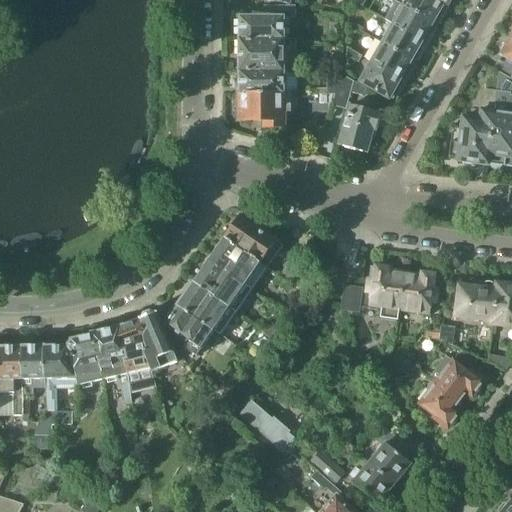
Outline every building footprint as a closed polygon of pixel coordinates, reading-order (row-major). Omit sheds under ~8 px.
[(296,6),(268,0),(265,0),(265,8),(258,8),(258,16),(240,16),(240,37),(285,38),(286,18),(296,18),(296,6)] [(437,0),(407,0),(404,7),(439,26),(450,7),(437,0)] [(404,7),(394,25),(428,45),(439,26),(404,7)] [(394,25),(383,44),(414,62),(415,61),(419,61),(428,45),(394,25)] [(511,35),(511,36),(501,55),(511,61),(511,35)] [(285,38),(240,37),(239,37),(239,71),(240,71),(285,70),(285,73),(294,74),(295,40),(285,40),(285,38)] [(407,83),(415,66),(414,63),(414,62),(383,44),(378,41),(367,60),(372,63),(407,83)] [(362,57),(351,51),(347,49),(347,57),(359,64),(362,57)] [(510,80),(511,76),(511,68),(498,60),(492,69),(498,73),(510,80)] [(407,83),(372,63),(360,85),(388,100),(389,98),(393,101),(394,99),(398,99),(407,83)] [(285,70),(240,71),(240,93),(269,93),(269,89),(283,89),(283,94),(290,94),(299,94),(298,83),(285,84),(285,73),(285,70)] [(511,76),(510,80),(498,73),(496,92),(488,164),(489,164),(491,168),(499,169),(502,167),(511,167),(511,76)] [(327,89),(327,94),(317,94),(317,95),(334,95),(331,106),(345,110),(351,93),(352,85),(343,80),(342,81),(327,80),(327,89)] [(365,92),(352,85),(351,93),(364,97),(365,92)] [(290,112),(290,94),(283,94),(283,89),(269,89),(269,93),(240,93),(240,121),(253,122),(253,125),(260,125),(260,127),(265,127),(265,128),(286,128),(286,112),(290,112)] [(488,164),(496,92),(485,90),(482,111),(481,120),(463,119),(460,144),(450,142),(448,157),(458,159),(458,160),(488,164)] [(351,105),(340,145),(367,153),(370,140),(374,141),(377,128),(380,129),(384,116),(381,115),(381,113),(351,105)] [(224,239),(226,240),(267,269),(284,245),(241,216),(224,239)] [(267,269),(226,240),(210,262),(252,291),(267,269)] [(302,268),(292,260),(279,278),(289,285),(302,268)] [(252,291),(210,262),(195,284),(237,313),(252,291)] [(345,286),(341,311),(360,313),(361,305),(369,306),(369,308),(381,309),(380,318),(398,321),(399,312),(405,273),(388,271),(389,268),(375,266),(375,267),(374,267),(370,267),(369,278),(366,294),(363,293),(364,289),(345,286)] [(405,273),(399,312),(430,316),(431,310),(432,309),(433,303),(437,303),(441,276),(435,276),(436,275),(422,273),(422,275),(405,273)] [(316,283),(305,275),(298,284),(308,293),(316,283)] [(493,322),(497,284),(494,283),(492,281),(490,281),(486,282),(485,282),(480,282),(480,288),(460,286),(456,317),(493,322)] [(237,313),(195,284),(194,284),(178,307),(179,308),(221,336),(237,313)] [(511,285),(497,284),(493,322),(499,322),(499,325),(511,326),(511,285)] [(307,297),(298,290),(292,298),(301,305),(307,297)] [(322,313),(323,303),(306,301),(305,312),(322,313)] [(221,336),(179,308),(166,326),(177,333),(174,337),(186,345),(184,347),(197,357),(206,345),(212,349),(221,336)] [(144,335),(153,373),(178,362),(158,312),(141,319),(141,320),(139,321),(143,323),(146,330),(144,335)] [(143,323),(139,321),(124,326),(117,327),(119,335),(117,336),(120,347),(127,346),(130,357),(125,359),(129,383),(154,377),(144,335),(146,330),(143,323)] [(283,332),(273,323),(264,334),(274,342),(283,332)] [(439,340),(441,328),(426,326),(425,338),(439,340)] [(119,335),(117,327),(94,333),(93,333),(92,333),(92,335),(105,380),(119,377),(125,404),(132,403),(129,383),(125,359),(130,357),(127,346),(120,347),(117,336),(119,335)] [(455,330),(441,328),(439,340),(453,346),(455,330)] [(105,380),(92,335),(72,340),(69,345),(69,346),(77,381),(79,386),(105,380)] [(77,381),(69,346),(45,347),(45,381),(46,412),(57,412),(57,391),(78,391),(77,381)] [(23,410),(21,347),(0,347),(0,396),(0,410),(1,417),(23,416),(23,421),(22,425),(26,435),(37,437),(39,424),(29,422),(31,410),(23,410)] [(45,347),(21,347),(23,410),(31,410),(31,398),(33,398),(33,388),(45,388),(45,381),(45,347)] [(460,351),(453,361),(451,362),(445,358),(430,377),(436,382),(461,401),(467,393),(473,397),(485,381),(471,370),(479,360),(460,351)] [(506,372),(511,362),(511,360),(489,355),(489,364),(506,372)] [(415,367),(406,359),(399,369),(408,376),(415,367)] [(461,401),(436,382),(420,403),(436,415),(434,418),(448,429),(461,413),(455,409),(461,401)] [(252,401),(240,415),(249,423),(258,432),(283,453),(295,439),(289,434),(291,432),(274,418),(273,420),(252,401)] [(73,411),(57,412),(46,412),(46,421),(46,427),(58,427),(73,426),(73,411)] [(57,450),(58,427),(46,427),(46,421),(40,420),(39,424),(37,437),(40,450),(57,450)] [(249,423),(244,428),(254,436),(258,432),(249,423)] [(406,447),(402,444),(383,428),(376,437),(385,445),(370,463),(395,484),(396,482),(398,484),(404,476),(403,475),(411,464),(408,461),(410,458),(406,447)] [(336,484),(336,483),(345,473),(321,450),(310,461),(336,484)] [(395,484),(369,463),(353,483),(378,504),(395,484)] [(353,511),(341,501),(345,497),(318,473),(312,479),(326,491),(328,489),(336,497),(323,511),(353,511)] [(274,477),(266,485),(272,491),(280,482),(274,477)] [(84,487),(83,488),(72,502),(84,511),(87,511),(98,498),(84,487)] [(0,497),(0,508),(8,511),(20,511),(24,504),(1,497),(0,497)] [(511,511),(511,502),(511,504),(504,504),(498,511),(511,511)]
